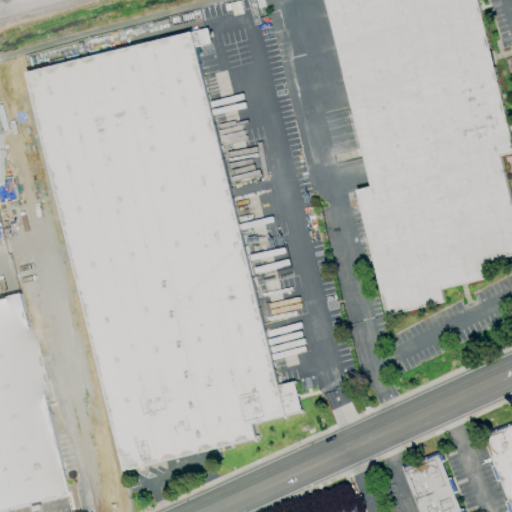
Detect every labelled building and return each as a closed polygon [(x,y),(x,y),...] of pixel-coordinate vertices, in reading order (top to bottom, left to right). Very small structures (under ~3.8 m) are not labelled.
[(394,305),(511,276),(511,206),(499,153),(511,149),(511,127),(481,0),(330,0),(371,180),(358,184),(394,305)] [(30,68),(197,32),(277,379),(294,376),(306,417),(261,425),(264,440),(128,472),(30,68)] [(0,187),(9,186),(0,143),(0,187)] [(0,298),(20,294),(68,493),(0,509),(0,298)] [(511,511),(510,511),(482,440),(511,427),(511,511)] [(418,511),(402,468),(441,453),(463,511),(418,511)]
